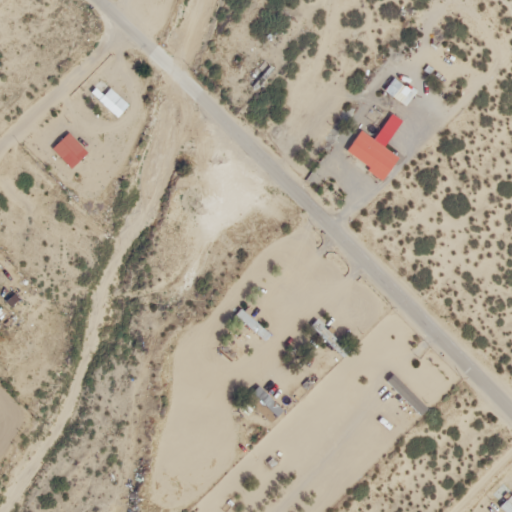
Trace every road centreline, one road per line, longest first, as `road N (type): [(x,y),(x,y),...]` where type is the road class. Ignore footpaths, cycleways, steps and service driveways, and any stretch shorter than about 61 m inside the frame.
road 1 (residential): [(94,0),(221,116),(511,417)]
road 2 (residential): [(124,30),(0,158)]
